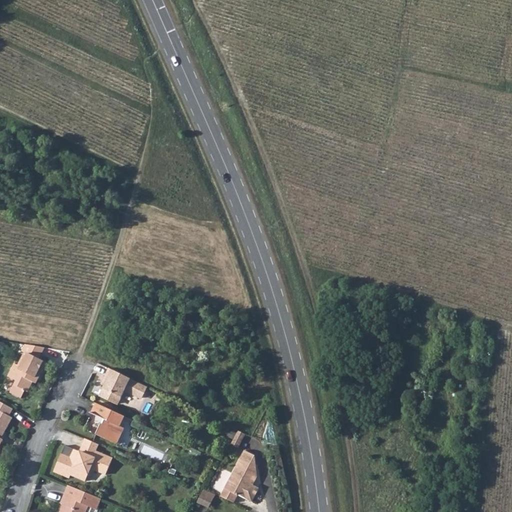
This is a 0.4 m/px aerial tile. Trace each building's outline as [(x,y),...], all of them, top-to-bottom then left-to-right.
[(45,347),(26,344),(23,351),(28,354),(22,366),(15,362),(8,375),(17,380),(10,392),(21,398),(25,389),(28,390),(35,377),(39,379),(47,363),(39,358),(45,347)] [(146,388),(107,369),(100,385),(103,386),(98,397),(114,405),(117,404),(123,392),(138,399),(141,398),(146,388)] [(14,407),(0,399),(0,448),(5,439),(0,437),(2,433),(4,434),(13,417),(10,415),(14,407)] [(123,417),(94,404),(90,415),(103,421),(102,425),(100,424),(95,436),(116,445),(123,429),(119,427),(123,417)] [(237,431),(231,445),(237,448),(244,435),(237,431)] [(97,446),(84,441),(79,455),(64,449),(54,474),(69,480),(71,477),(85,483),(90,470),(105,476),(112,460),(94,453),(97,446)] [(244,452),(220,498),(233,504),(237,496),(251,503),(257,492),(251,488),(256,478),(254,457),(244,452)] [(100,501),(67,487),(60,505),(63,506),(60,511),(86,511),(88,508),(96,511),(100,501)] [(203,490),(196,504),(208,509),(215,496),(214,495),(206,492),(203,490)]
